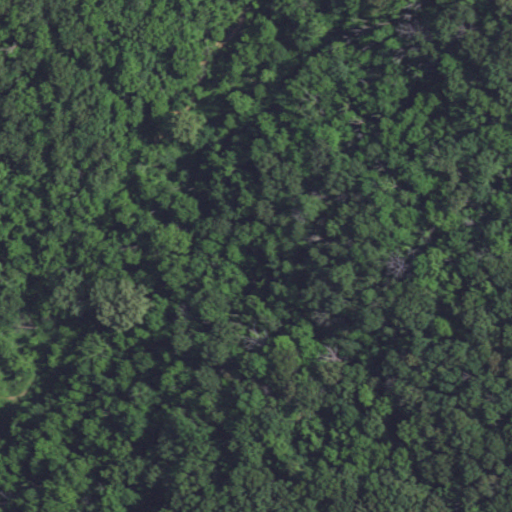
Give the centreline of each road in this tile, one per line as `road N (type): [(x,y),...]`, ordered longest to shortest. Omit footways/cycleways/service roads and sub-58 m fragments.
road 1 (residential): [(264,0),(122,200),(52,353),(0,429)]
road 2 (residential): [(370,316),(450,296),(404,268),(381,271),(344,294),(341,306),(358,321),(370,316)]
